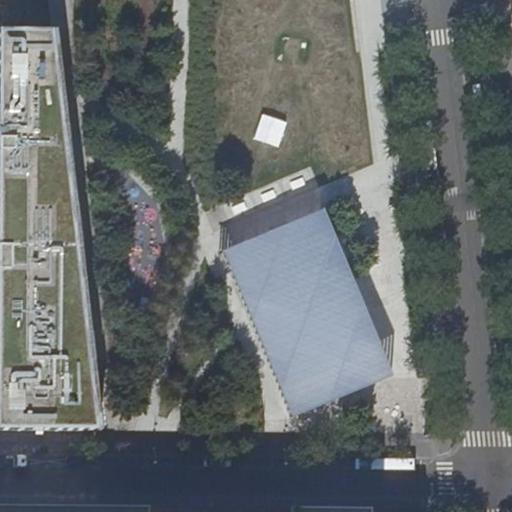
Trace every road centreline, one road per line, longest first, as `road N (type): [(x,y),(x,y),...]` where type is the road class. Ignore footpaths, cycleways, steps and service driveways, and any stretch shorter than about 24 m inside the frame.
road 1 (unclassified): [(489,478),(0,480)]
road 2 (unclassified): [(438,0),(489,478)]
